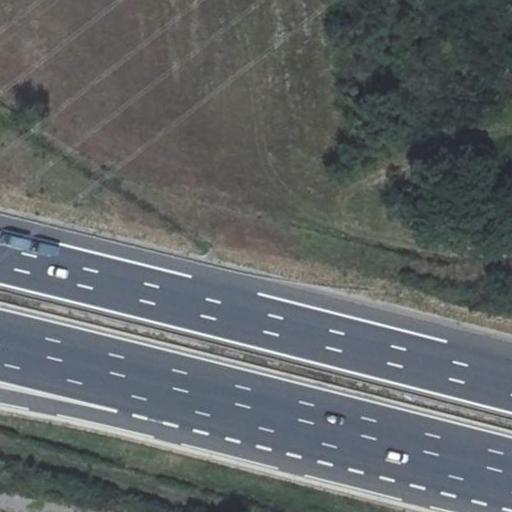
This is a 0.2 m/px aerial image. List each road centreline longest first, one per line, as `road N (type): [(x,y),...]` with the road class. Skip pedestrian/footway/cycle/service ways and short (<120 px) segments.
road 1 (motorway): [(511,388),(0,260)]
road 2 (motorway): [(0,348),(511,475)]
